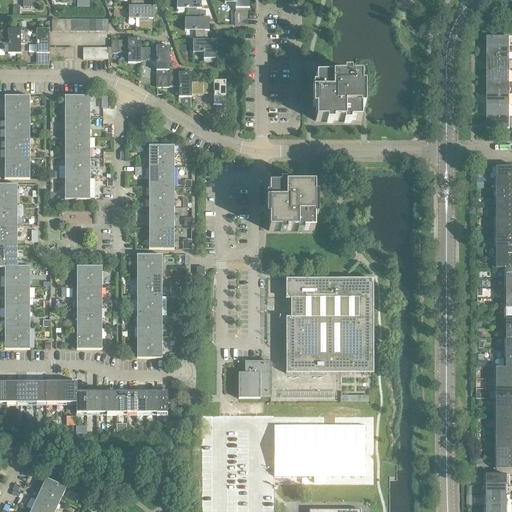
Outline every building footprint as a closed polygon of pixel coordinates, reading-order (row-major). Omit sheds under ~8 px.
[(35,8),(34,0),(23,0),(23,8),(35,8)] [(77,0),(78,7),(77,7),(77,8),(89,8),(96,8),(96,1),(89,1),(89,0),(77,0)] [(143,0),(132,0),(132,7),(132,8),(143,8),(143,7),(143,0)] [(199,0),(176,0),(177,9),(188,9),(188,19),(188,20),(200,20),(200,19),(199,0)] [(247,0),(225,0),(225,2),(236,2),(236,13),(235,13),(235,26),(248,26),(247,0)] [(152,7),(143,7),(143,8),(132,8),(132,7),(129,7),(129,19),(140,19),(140,30),(152,30),(152,7)] [(208,19),(200,19),(200,20),(188,20),(188,19),(185,19),(185,31),(196,30),(196,41),(196,42),(208,42),(208,41),(208,19)] [(21,45),(21,32),(0,32),(0,43),(9,44),(9,46),(9,55),(21,55),(21,45)] [(49,49),(49,32),(21,32),(21,45),(27,45),(27,44),(37,44),(37,46),(38,55),(49,55),(49,49)] [(510,37),(487,37),(487,49),(510,49),(510,37)] [(112,42),(109,42),(109,49),(109,60),(112,60),(112,55),(119,55),(119,54),(129,54),(129,64),(141,64),(141,63),(141,49),(141,41),(112,42)] [(216,41),(208,41),(208,42),(196,42),(196,41),(193,41),(193,53),(204,53),(204,64),(216,64),(216,41)] [(169,49),(141,49),(141,63),(147,63),(147,61),(158,61),(158,71),(169,71),(169,49)] [(510,60),(510,49),(487,49),(487,60),(510,60)] [(510,72),(510,60),(487,60),(487,72),(510,72)] [(312,84),(316,84),(316,122),(361,122),(361,76),(318,76),(318,71),(312,71),(312,84)] [(510,83),(510,72),(487,72),(487,83),(510,83)] [(192,75),(156,75),(156,88),(169,89),(169,87),(180,87),(180,98),(182,98),(182,104),(190,108),(190,98),(192,98),(192,96),(192,83),(192,75)] [(226,83),(192,83),(192,96),(204,96),(204,95),(215,95),(215,106),(226,106),(226,83)] [(510,95),(510,83),(487,83),(487,95),(510,95)] [(510,106),(510,95),(487,95),(487,106),(510,106)] [(17,119),(17,97),(5,97),(5,119),(17,119)] [(29,119),(29,97),(17,97),(17,119),(29,119)] [(76,117),(76,97),(65,97),(65,117),(76,117)] [(89,117),(89,97),(76,97),(76,117),(89,117)] [(510,118),(510,106),(487,106),(487,118),(510,118)] [(215,107),(215,116),(224,117),(224,107),(215,107)] [(76,138),(76,117),(65,117),(65,138),(76,138)] [(89,138),(89,117),(76,117),(76,138),(89,138)] [(510,130),(510,118),(487,118),(487,130),(510,130)] [(17,139),(17,119),(5,119),(5,139),(17,139)] [(29,139),(29,119),(17,119),(17,139),(29,139)] [(77,159),(76,138),(65,138),(65,159),(77,159)] [(89,159),(89,138),(76,138),(77,159),(89,159)] [(17,160),(17,139),(5,139),(5,160),(17,160)] [(29,160),(29,139),(17,139),(17,160),(29,160)] [(161,167),(161,147),(149,147),(149,167),(161,167)] [(173,167),(173,147),(161,147),(161,167),(173,167)] [(77,180),(77,159),(65,159),(65,180),(77,180)] [(89,180),(89,159),(77,159),(77,180),(89,180)] [(17,180),(17,160),(5,160),(5,180),(17,180)] [(29,180),(29,160),(17,160),(17,180),(29,180)] [(161,188),(161,167),(149,167),(149,188),(161,188)] [(173,188),(173,167),(161,167),(161,188),(173,188)] [(511,178),(511,168),(498,168),(498,178),(511,178)] [(511,188),(511,178),(498,178),(498,188),(511,188)] [(77,200),(77,180),(65,180),(65,200),(77,200)] [(89,200),(89,180),(77,180),(77,200),(89,200)] [(314,231),(314,193),(318,193),(318,181),(295,181),(295,186),(269,186),(269,231),(314,231)] [(16,207),(16,186),(5,186),(5,207),(16,207)] [(161,209),(161,188),(149,188),(149,209),(161,209)] [(173,209),(173,188),(161,188),(161,209),(173,209)] [(511,198),(511,188),(498,188),(498,198),(511,198)] [(511,208),(511,198),(498,198),(498,209),(511,208)] [(16,227),(16,207),(5,207),(5,227),(16,227)] [(511,218),(511,208),(498,209),(498,219),(511,218)] [(161,230),(161,209),(149,209),(149,230),(161,230)] [(173,230),(173,209),(161,209),(161,230),(173,230)] [(511,228),(511,218),(498,219),(498,229),(511,228)] [(16,248),(16,227),(5,227),(5,248),(16,248)] [(511,238),(511,228),(498,229),(498,239),(511,238)] [(161,250),(161,230),(149,230),(149,250),(161,250)] [(173,250),(173,230),(161,230),(161,250),(173,250)] [(511,248),(511,238),(498,239),(498,249),(511,248)] [(183,241),(183,250),(192,250),(192,241),(183,241)] [(16,268),(16,248),(5,248),(5,268),(16,268)] [(511,258),(511,248),(498,249),(498,259),(511,258)] [(149,277),(149,256),(137,256),(137,277),(149,277)] [(161,277),(161,256),(149,256),(149,277),(161,277)] [(511,269),(511,258),(498,259),(498,270),(508,270),(508,269),(511,269)] [(89,288),(89,267),(77,267),(77,288),(89,288)] [(101,288),(101,267),(89,267),(89,288),(101,288)] [(186,267),(172,267),(172,276),(186,276),(186,267)] [(17,289),(17,268),(16,268),(5,268),(5,289),(17,289)] [(23,268),(17,268),(17,289),(29,289),(29,268),(23,268)] [(149,297),(149,277),(137,277),(137,297),(149,297)] [(161,297),(161,277),(149,277),(149,297),(161,297)] [(373,280),(285,280),(285,300),(290,300),(290,319),(286,319),(286,375),(373,375),(373,280)] [(89,309),(89,288),(77,288),(77,309),(89,309)] [(101,309),(101,288),(89,288),(89,309),(101,309)] [(17,309),(17,289),(5,289),(5,309),(17,309)] [(29,309),(29,289),(17,289),(17,309),(29,309)] [(511,289),(508,289),(502,289),(502,299),(508,299),(511,299),(511,289)] [(149,318),(149,297),(137,297),(137,318),(149,318)] [(161,318),(161,297),(149,297),(149,318),(161,318)] [(17,330),(17,309),(5,309),(5,330),(17,330)] [(29,330),(29,309),(17,309),(17,330),(29,330)] [(89,330),(89,309),(77,309),(77,329),(89,330)] [(101,330),(101,309),(89,309),(89,330),(101,330)] [(149,339),(149,318),(137,318),(137,339),(149,339)] [(161,339),(161,318),(149,318),(149,339),(161,339)] [(89,350),(89,330),(77,329),(77,350),(89,350)] [(17,351),(17,330),(5,330),(5,350),(17,351)] [(29,351),(29,330),(17,330),(17,351),(29,351)] [(101,350),(101,330),(89,330),(89,350),(101,350)] [(149,359),(149,339),(137,339),(137,359),(149,359)] [(161,359),(161,339),(149,339),(149,359),(161,359)] [(271,398),(271,366),(268,363),(245,363),(245,375),(238,375),(238,400),(260,400),(260,398),(271,398)] [(511,378),(511,369),(508,369),(498,369),(498,379),(511,378)] [(511,388),(511,378),(498,379),(498,389),(511,388)] [(16,404),(16,384),(6,384),(6,404),(16,404)] [(26,404),(26,384),(16,384),(16,404),(26,404)] [(36,404),(36,384),(26,384),(26,404),(36,404)] [(46,404),(46,384),(36,384),(36,404),(46,404)] [(56,404),(56,384),(46,384),(46,404),(56,404)] [(66,404),(66,384),(56,384),(56,404),(66,404)] [(77,384),(66,384),(66,404),(76,404),(77,404),(76,393),(77,393),(77,384)] [(511,399),(511,388),(498,389),(498,399),(511,399)] [(87,393),(77,393),(76,393),(77,404),(76,404),(77,414),(87,414),(87,393)] [(97,414),(97,393),(87,393),(87,414),(97,414)] [(107,414),(107,393),(97,393),(97,414),(107,414)] [(117,414),(117,393),(107,393),(107,414),(117,414)] [(127,414),(127,393),(117,393),(117,414),(127,414)] [(137,414),(137,393),(127,393),(127,414),(137,414)] [(147,414),(147,393),(137,393),(137,414),(147,414)] [(157,414),(157,393),(147,393),(147,414),(157,414)] [(167,393),(157,393),(157,414),(157,416),(167,416),(167,414),(167,406),(173,406),(173,398),(167,398),(167,393)] [(511,409),(511,399),(498,399),(498,409),(511,409)] [(511,419),(511,409),(498,409),(498,419),(511,419)] [(511,429),(511,419),(498,419),(498,430),(511,429)] [(126,425),(117,425),(117,435),(126,435),(126,425)] [(274,426),(274,477),(314,477),(314,484),(327,484),(327,477),(364,477),(364,426),(274,426)] [(511,439),(511,429),(498,430),(498,440),(511,439)] [(511,449),(511,439),(498,440),(498,450),(511,449)] [(511,460),(511,449),(498,450),(498,460),(511,460)] [(511,470),(511,460),(498,460),(498,470),(511,470)] [(507,486),(507,476),(487,476),(487,486),(507,486)] [(66,489),(46,480),(42,490),(61,499),(66,489)] [(507,496),(507,486),(487,486),(487,496),(507,496)] [(14,490),(11,495),(19,499),(21,493),(18,492),(14,490)] [(61,499),(42,490),(37,500),(56,509),(61,499)] [(508,506),(507,496),(487,496),(487,506),(508,506)] [(54,511),(56,509),(37,500),(32,511),(34,511),(54,511)]
